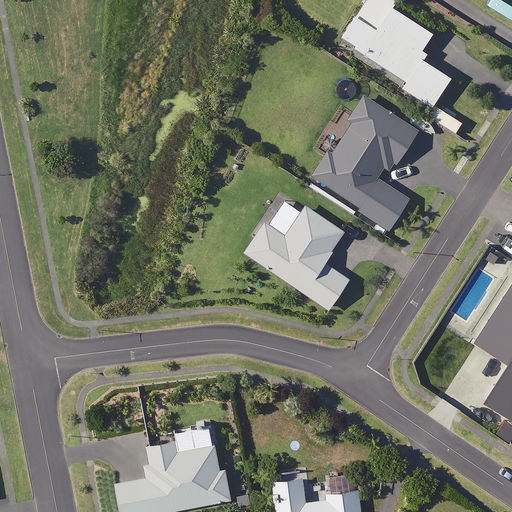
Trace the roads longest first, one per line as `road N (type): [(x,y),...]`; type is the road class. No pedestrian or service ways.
road 1 (residential): [(356,383),(242,339),(28,362)]
road 2 (residential): [(511,138),(356,383)]
road 3 (residential): [(511,489),(356,383)]
road 4 (residential): [(57,511),(28,362)]
road 5 (residential): [(28,362),(0,215)]
